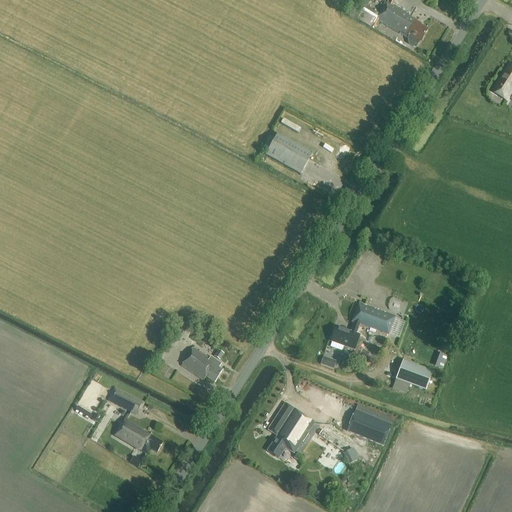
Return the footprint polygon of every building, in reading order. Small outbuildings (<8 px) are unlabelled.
[(409,15),(390,3),(387,1),(383,8),(384,8),(376,20),(407,39),(408,45),(415,49),(419,42),(420,43),(421,40),(422,40),(424,37),(424,36),(428,30),(416,23),(417,21),(408,16),(409,15)] [(508,102),(511,95),(511,63),(511,64),(493,92),(508,102)] [(312,154),(277,134),(274,140),(269,137),(261,150),(267,153),(265,156),(299,176),(312,154)] [(392,291),(384,312),(395,316),(402,295),(392,291)] [(337,327),(331,342),(354,351),(360,335),(356,334),(359,326),(370,330),(370,329),(375,330),(375,332),(386,336),(394,316),(359,303),(351,323),(353,324),(350,332),(337,327)] [(215,383),(223,371),(219,368),(221,365),(211,357),(210,359),(194,348),(182,367),(203,381),(206,377),(215,383)] [(214,357),(219,360),(224,354),(218,351),(214,357)] [(442,369),(447,356),(440,353),(435,366),(442,369)] [(330,359),(327,367),(333,370),(336,361),(330,359)] [(425,391),(433,372),(403,361),(395,380),(425,391)] [(144,403),(114,388),(107,401),(137,416),(144,403)] [(277,437),(267,452),(278,459),(285,448),(294,453),(297,448),(301,443),(302,444),(308,433),(314,423),(285,404),(267,430),(277,437)] [(355,411),(347,432),(382,446),(390,426),(355,411)] [(157,453),(163,443),(143,432),(144,431),(125,420),(116,436),(146,454),(150,449),(157,453)] [(325,422),(317,434),(354,457),(362,445),(325,422)] [(297,453),(294,458),(300,463),(304,457),(297,453)]
